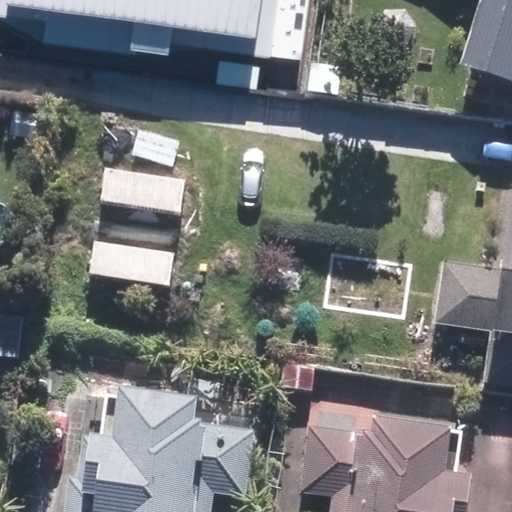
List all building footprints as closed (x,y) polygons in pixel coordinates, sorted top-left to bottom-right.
[(0,0),(136,22),(131,50),(166,55),(170,28),(248,40),(253,0),(0,0)] [(511,0),(479,0),(455,77),(511,94),(511,0)] [(108,127),(98,212),(183,222),(187,184),(149,180),(154,133),(108,127)] [(479,388),(511,392),(511,215),(506,215),(497,273),(447,266),(437,332),(486,339),(479,388)] [(175,258),(93,247),(89,283),(171,294),(175,258)] [(27,313),(0,312),(0,365),(26,365),(27,313)] [(84,351),(55,348),(41,476),(70,479),(84,351)] [(260,416),(109,395),(102,446),(87,444),(82,485),(69,483),(65,511),(195,511),(198,501),(248,508),(260,416)] [(368,436),(307,428),(297,499),(332,503),(330,511),(463,511),(467,485),(454,483),(460,438),(369,426),(368,436)] [(54,511),(57,488),(30,486),(28,511),(54,511)]
